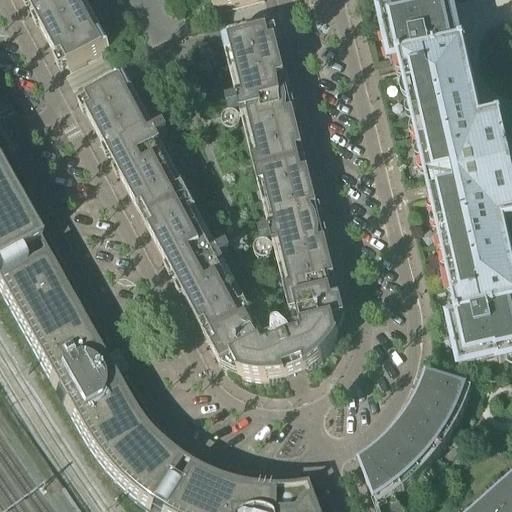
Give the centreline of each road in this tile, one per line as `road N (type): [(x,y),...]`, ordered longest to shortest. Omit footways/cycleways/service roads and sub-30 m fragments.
road 1 (residential): [(328,460),(394,408),(416,349),(416,294),(341,0)]
road 2 (residential): [(20,134),(173,419),(204,445),(243,460),(328,460)]
road 3 (residential): [(291,10),(363,296),(352,375),(310,416)]
road 4 (residential): [(310,416),(243,415),(209,385),(66,108)]
road 5 (residential): [(66,108),(6,0)]
